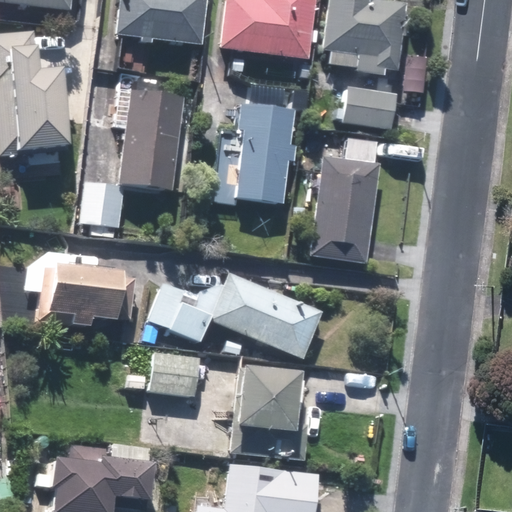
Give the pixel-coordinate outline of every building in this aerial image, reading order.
[(0,0),(0,3),(67,10),(68,0),(0,0)] [(117,0),(114,36),(118,36),(116,71),(147,73),(149,38),(203,42),(205,0),(117,0)] [(257,0),(258,2),(238,0),(223,0),(219,48),(308,56),(313,0),(257,0)] [(371,4),(371,0),(325,0),(322,63),(395,68),(399,6),(371,4)] [(0,88),(11,88),(13,150),(62,147),(59,70),(35,71),(33,32),(0,32),(0,88)] [(423,59),(404,58),(403,93),(421,94),(423,59)] [(303,114),(306,93),(250,86),(247,107),(235,106),(232,131),(240,132),(232,200),(283,206),(294,113),(303,114)] [(395,96),(344,90),(339,128),(391,134),(395,96)] [(184,99),(130,92),(118,183),(172,190),(184,99)] [(344,160),(319,159),(313,259),(368,263),(375,146),(346,144),(344,160)] [(89,235),(115,238),(120,188),(81,184),(77,222),(91,224),(89,235)] [(67,255),(45,253),(27,266),(25,289),(50,292),(48,313),(71,315),(70,322),(90,324),(90,317),(126,320),(129,274),(66,269),(67,255)] [(145,317),(196,343),(209,323),(299,359),(318,311),(227,275),(197,295),(164,278),(145,317)] [(150,355),(146,392),(193,397),(198,360),(150,355)] [(228,454),(302,462),(306,425),(293,424),(298,373),(238,366),(228,454)] [(126,376),(124,387),(142,389),(143,378),(126,376)] [(131,511),(144,511),(151,464),(103,457),(104,450),(69,445),(67,459),(51,457),(47,489),(52,490),(48,511),(106,511),(107,508),(131,511)] [(311,511),(316,476),(225,466),(221,510),(206,508),(208,497),(196,496),(193,511),(311,511)]
